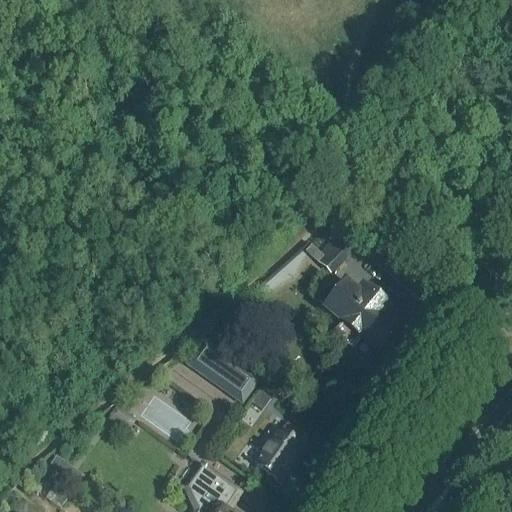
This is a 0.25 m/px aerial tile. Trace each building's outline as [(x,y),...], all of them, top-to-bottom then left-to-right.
[(317,264),(332,277),(357,251),(342,237),(317,264)] [(350,352),(359,342),(377,357),(398,333),(387,324),(392,318),(362,293),(357,298),(347,290),(327,314),(344,329),(335,340),(350,352)] [(241,406),(257,383),(203,345),(187,367),(241,406)] [(272,400),(262,393),(252,408),(261,415),(272,400)] [(135,422),(117,409),(108,422),(126,435),(135,422)] [(252,467),(281,488),(297,465),(312,445),(286,426),(281,433),(277,431),(252,467)] [(223,511),(236,495),(199,470),(184,490),(191,511),(223,511)]
